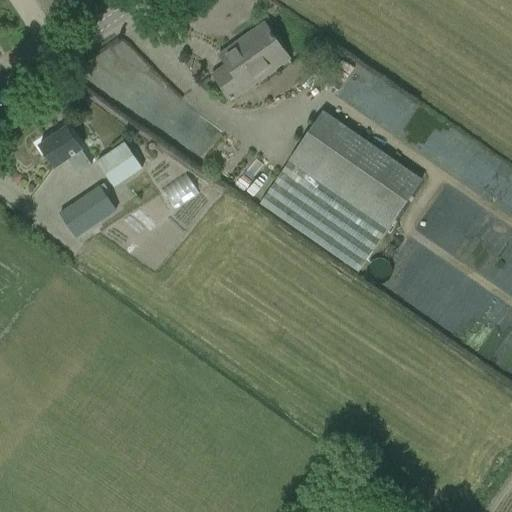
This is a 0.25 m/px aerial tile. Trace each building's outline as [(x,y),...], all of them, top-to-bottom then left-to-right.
[(290,61),(278,44),(274,39),(275,39),(272,34),(271,35),(266,28),(237,49),(235,45),(220,55),(228,65),(214,75),(225,92),(233,102),(290,61)] [(387,230),(422,180),(322,111),(288,162),(387,230)] [(92,165),(77,144),(66,127),(39,146),(54,167),(68,157),(80,173),(92,165)] [(142,169),(126,143),(97,162),(114,188),(142,169)] [(286,163),(259,204),(358,272),(386,231),(286,163)] [(197,172),(174,192),(189,209),(212,189),(197,172)] [(76,237),(116,213),(100,187),(59,213),(76,237)]
